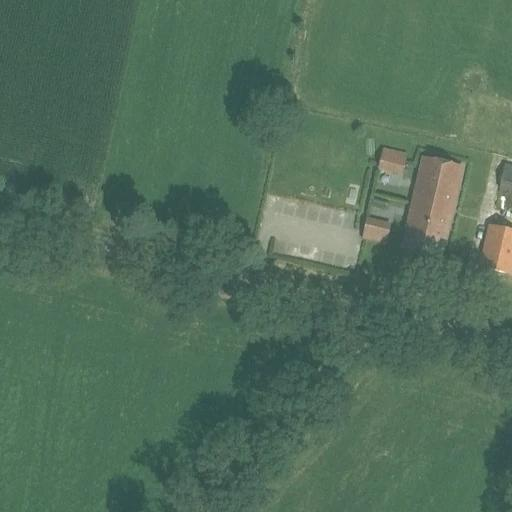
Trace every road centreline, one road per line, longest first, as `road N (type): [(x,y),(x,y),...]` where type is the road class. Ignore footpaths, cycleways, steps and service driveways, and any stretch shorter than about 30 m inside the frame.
road 1 (unclassified): [(511,343),(0,224)]
road 2 (track): [(380,314),(201,511)]
